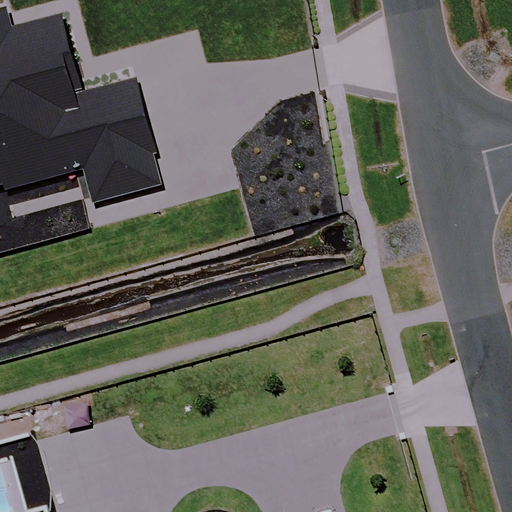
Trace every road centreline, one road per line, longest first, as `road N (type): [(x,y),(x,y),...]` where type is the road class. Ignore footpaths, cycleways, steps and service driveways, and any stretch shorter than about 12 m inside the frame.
road 1 (residential): [(511,431),(442,158)]
road 2 (residential): [(442,158),(411,0)]
